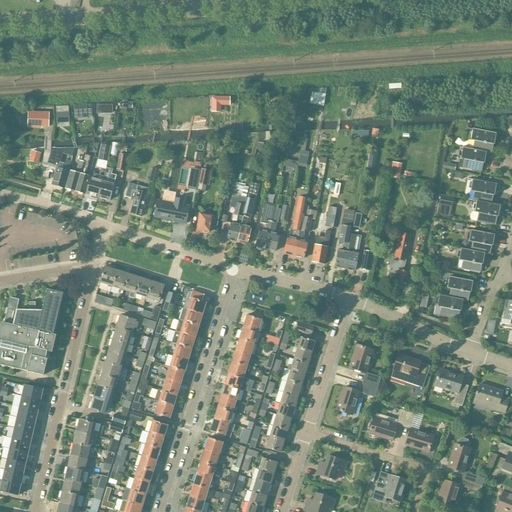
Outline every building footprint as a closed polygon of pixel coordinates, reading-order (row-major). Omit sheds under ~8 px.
[(311,93),(310,104),(323,106),(325,95),(311,93)] [(74,110),(74,119),(92,118),(91,109),(86,109),(86,105),(74,106),(74,110)] [(112,105),(96,105),(96,114),(112,114),(112,105)] [(57,124),(70,123),(69,109),(56,109),(57,124)] [(42,113),(27,112),(27,126),(41,127),(42,113)] [(474,141),(472,149),(472,150),(486,152),(490,153),(492,144),(493,145),(496,133),(472,129),(470,140),(474,141)] [(101,145),(98,159),(107,161),(110,147),(101,145)] [(472,150),(472,149),(462,147),(460,159),(464,160),(462,168),(480,172),(482,163),(483,163),(486,152),(472,150)] [(52,148),(47,163),(56,166),(57,166),(60,163),(60,162),(64,149),(52,148)] [(305,168),(307,157),(306,157),(307,153),(300,152),(299,155),(297,166),(305,168)] [(119,154),(116,169),(123,170),(126,156),(119,154)] [(83,162),(82,162),(81,167),(75,192),(84,194),(89,177),(84,176),(90,156),(85,155),(84,156),(83,162)] [(70,162),(65,161),(64,164),(60,163),(57,166),(56,166),(51,185),(63,188),(70,162)] [(81,167),(82,162),(79,161),(75,173),(70,172),(65,189),(75,192),(81,167)] [(153,168),(149,182),(156,184),(159,170),(153,168)] [(211,171),(201,169),(198,184),(208,186),(211,171)] [(391,169),(390,178),(400,179),(401,170),(391,169)] [(105,173),(104,177),(98,198),(109,201),(114,185),(108,184),(111,175),(105,173)] [(90,179),(86,195),(92,196),(92,198),(96,199),(96,198),(98,198),(104,177),(93,174),(91,179),(90,179)] [(189,189),(195,190),(197,181),(190,180),(189,189)] [(491,204),(492,195),(493,196),(496,184),(472,180),(470,191),(474,192),(472,201),(476,201),(491,204)] [(240,230),(237,243),(246,245),(250,229),(246,228),(248,219),(250,219),(250,216),(251,216),(255,200),(254,200),(255,195),(256,195),(259,185),(251,183),(248,194),(247,199),(246,199),(243,214),(243,215),(243,216),(240,230)] [(148,194),(136,191),(137,186),(128,184),(125,197),(131,198),(130,200),(131,202),(133,202),(130,214),(141,217),(148,194)] [(440,195),(438,205),(451,208),(453,198),(440,195)] [(231,224),(227,240),(237,243),(240,230),(243,216),(243,215),(241,215),(245,198),(237,196),(237,199),(231,197),(228,208),(234,210),(233,215),(237,216),(235,225),(231,224)] [(288,238),(284,254),(293,256),(294,255),(300,230),(302,219),(305,204),(306,200),(298,198),(294,218),(290,236),(292,239),(288,238)] [(157,201),(154,217),(179,222),(178,223),(186,225),(189,207),(183,206),(184,201),(175,199),(174,204),(157,201)] [(500,205),(491,204),(476,201),(474,212),(472,212),(471,213),(470,215),(469,217),(470,219),(470,220),(472,221),(471,224),(478,226),(479,222),(494,225),(496,217),(497,217),(500,205)] [(255,247),(265,250),(272,221),(273,213),(274,209),(275,206),(265,203),(261,222),(266,223),(264,232),(259,231),(255,247)] [(294,255),(293,256),(303,259),(307,242),(302,241),(304,232),(308,233),(311,220),(315,221),(315,219),(317,213),(309,211),(307,211),(308,208),(305,204),(302,219),(300,230),(294,255)] [(289,208),(283,207),(280,220),(286,222),(289,208)] [(332,228),(336,208),(328,207),(325,227),(332,228)] [(272,221),(265,250),(274,252),(278,235),(274,234),(276,223),(277,224),(280,210),(274,209),(273,213),(272,221)] [(353,224),(352,227),(359,228),(362,214),(355,213),(353,222),(353,224)] [(218,217),(212,216),(199,214),(196,231),(202,232),(202,233),(206,234),(207,233),(209,233),(210,227),(215,228),(217,226),(218,217)] [(349,244),(351,235),(352,227),(353,224),(353,222),(343,220),(339,242),(345,243),(343,252),(338,251),(335,268),(344,269),(349,244)] [(472,242),(470,251),(484,254),(489,255),(490,246),(492,246),(494,235),(470,230),(468,241),(472,242)] [(400,233),(395,258),(391,257),(388,268),(391,269),(389,276),(396,278),(394,286),(404,289),(408,274),(402,272),(405,261),(410,235),(400,233)] [(315,246),(312,262),(324,265),(329,240),(330,235),(326,234),(324,240),(316,239),(315,246)] [(361,237),(356,236),(351,235),(349,244),(344,269),(354,271),(361,237)] [(470,251),(460,249),(458,260),(462,261),(460,270),(479,273),(480,264),(482,265),(484,254),(470,251)] [(360,269),(369,271),(373,252),(364,250),(360,269)] [(112,287),(117,271),(105,267),(100,284),(112,287)] [(117,271),(112,287),(123,291),(128,275),(117,271)] [(450,289),(449,297),(462,300),(467,301),(469,292),(470,293),(472,281),(453,278),(454,275),(441,272),(440,278),(448,280),(446,288),(450,289)] [(130,293),(128,298),(133,300),(135,295),(140,279),(128,275),(123,291),(130,293)] [(147,298),(152,282),(140,279),(135,295),(147,298)] [(164,286),(152,282),(147,298),(158,302),(164,286)] [(0,365),(43,376),(63,294),(47,290),(42,311),(35,311),(35,303),(29,303),(29,311),(16,310),(19,300),(10,298),(0,340),(0,365)] [(190,299),(201,302),(203,295),(192,292),(189,299),(190,299)] [(165,301),(165,302),(169,303),(174,304),(177,296),(168,293),(165,301)] [(449,297),(439,295),(437,307),(440,307),(439,316),(457,320),(459,311),(460,311),(462,300),(449,297)] [(106,307),(108,299),(97,296),(95,303),(106,307)] [(190,299),(187,311),(202,315),(206,303),(201,302),(190,299)] [(511,301),(505,300),(501,318),(510,320),(509,324),(511,324),(511,301)] [(137,308),(131,306),(129,313),(135,315),(137,308)] [(152,316),(151,320),(157,321),(160,309),(154,307),(152,316)] [(202,315),(187,311),(182,309),(178,321),(198,327),(202,315)] [(120,316),(116,328),(132,333),(136,321),(120,316)] [(242,328),(257,333),(261,321),(246,316),(242,328)] [(144,320),(142,326),(154,330),(156,324),(144,320)] [(198,327),(178,321),(175,332),(180,333),(195,338),(198,327)] [(297,323),(295,331),(310,335),(313,328),(297,323)] [(132,333),(116,328),(112,340),(128,345),(132,333)] [(257,333),(242,328),(239,339),(254,344),(257,333)] [(195,338),(180,333),(175,332),(171,343),(176,345),(191,350),(195,338)] [(281,344),(287,346),(290,334),(284,333),(281,344)] [(143,344),(149,345),(151,339),(145,337),(143,344)] [(277,346),(279,339),(275,338),(271,337),(269,343),(277,346)] [(297,349),(311,353),(315,342),(301,337),(297,349)] [(254,344),(239,339),(235,351),(250,356),(254,344)] [(128,345),(112,340),(109,352),(125,357),(128,345)] [(191,350),(176,345),(173,356),(188,361),(191,350)] [(357,346),(350,369),(366,374),(373,351),(357,346)] [(311,353),(297,349),(294,360),(308,364),(311,353)] [(250,356),(235,351),(232,362),(247,367),(250,356)] [(125,357),(109,352),(105,363),(121,368),(125,357)] [(137,360),(144,362),(146,354),(140,352),(137,360)] [(398,354),(393,371),(391,378),(422,388),(426,376),(417,373),(421,362),(398,354)] [(169,368),(184,373),(188,361),(173,356),(169,368)] [(142,369),(144,362),(137,360),(135,367),(142,369)] [(287,370),(290,371),(305,376),(308,364),(294,360),(292,367),(288,365),(287,370)] [(247,367),(232,362),(228,374),(243,378),(247,367)] [(102,375),(117,380),(121,368),(105,363),(102,375)] [(181,384),(184,373),(169,368),(165,379),(181,384)] [(440,370),(434,386),(457,393),(453,404),(461,407),(468,386),(460,384),(462,377),(440,370)] [(305,376),(290,371),(287,382),(301,386),(305,376)] [(141,379),(140,384),(146,386),(148,381),(145,381),(147,374),(143,372),(141,379)] [(129,384),(136,386),(140,374),(134,373),(132,378),(131,377),(129,384)] [(224,385),(239,390),(244,391),(248,380),(243,378),(228,374),(224,385)] [(364,384),(377,388),(380,378),(367,374),(364,384)] [(98,387),(114,392),(117,380),(102,375),(98,387)] [(181,384),(165,379),(162,391),(177,395),(181,384)] [(301,386),(287,382),(283,393),(298,397),(301,386)] [(125,395),(133,398),(136,386),(129,384),(125,395)] [(374,398),(377,388),(364,384),(361,394),(374,398)] [(42,390),(24,385),(21,396),(40,400),(42,390)] [(221,397),(236,401),(239,390),(224,385),(221,397)] [(479,385),(474,400),(494,407),(493,410),(504,413),(508,400),(500,397),(502,392),(479,385)] [(94,399),(110,404),(114,392),(98,387),(94,399)] [(343,388),(336,411),(352,416),(359,393),(343,388)] [(158,402),(174,407),(177,395),(162,391),(157,389),(154,401),(158,402)] [(298,397),(283,393),(280,404),(294,409),(298,397)] [(129,409),(133,398),(125,395),(122,407),(129,409)] [(40,400),(21,396),(19,407),(37,411),(40,400)] [(236,401),(221,397),(217,408),(232,413),(236,401)] [(110,404),(94,399),(90,411),(106,416),(110,404)] [(134,402),(132,410),(138,412),(141,404),(138,403),(134,402)] [(174,407),(158,402),(155,414),(170,419),(174,407)] [(294,409),(280,404),(277,415),(291,420),(294,409)] [(37,411),(19,407),(16,417),(35,421),(37,411)] [(126,419),(129,409),(122,407),(120,414),(114,413),(111,421),(124,425),(126,419)] [(232,413),(217,408),(214,420),(229,424),(232,413)] [(404,426),(408,412),(401,410),(396,424),(404,426)] [(129,419),(140,423),(142,416),(131,412),(129,419)] [(415,415),(408,412),(404,426),(411,428),(415,415)] [(291,420),(277,415),(273,426),(287,431),(291,420)] [(35,421),(16,417),(10,416),(7,426),(14,428),(32,432),(35,421)] [(374,419),(369,434),(391,441),(396,426),(374,419)] [(77,432),(93,436),(96,424),(80,420),(77,432)] [(229,424),(214,420),(210,431),(225,436),(229,424)] [(152,422),(149,433),(164,438),(167,426),(152,422)] [(111,423),(109,430),(121,434),(123,427),(111,423)] [(287,431),(273,426),(270,437),(284,441),(287,431)] [(32,432),(14,428),(11,438),(30,443),(32,432)] [(410,430),(405,445),(428,452),(433,437),(410,430)] [(93,436),(77,432),(74,444),(90,448),(93,436)] [(160,449),(164,438),(149,433),(145,445),(160,449)] [(284,441),(270,437),(266,449),(280,453),(284,441)] [(30,443),(11,438),(9,449),(27,453),(30,443)] [(118,442),(110,439),(106,452),(115,454),(118,442)] [(204,451),(219,455),(223,443),(208,439),(204,451)] [(454,445),(447,468),(463,473),(470,450),(467,449),(468,445),(466,441),(462,440),(458,442),(457,446),(454,445)] [(511,448),(499,443),(496,452),(507,456),(502,469),(511,473),(511,454),(511,455),(511,454),(511,448)] [(90,448),(74,444),(71,456),(87,460),(90,448)] [(142,456),(157,461),(160,449),(145,445),(142,456)] [(27,453),(9,449),(4,448),(1,458),(7,459),(25,464),(27,453)] [(248,450),(246,455),(256,458),(258,453),(248,450)] [(204,451),(201,462),(216,467),(219,455),(204,451)] [(68,468),(85,472),(87,460),(71,456),(68,468)] [(153,472),(157,461),(142,456),(138,468),(153,472)] [(243,464),(249,466),(251,457),(245,456),(243,464)] [(320,462),(316,474),(335,480),(339,470),(344,472),(347,462),(327,456),(325,464),(320,462)] [(260,470),(274,474),(277,463),(263,458),(260,470)] [(25,464),(7,459),(4,470),(23,474),(25,464)] [(216,467),(201,462),(197,473),(212,478),(216,467)] [(23,474),(4,470),(0,468),(0,480),(2,480),(20,485),(23,474)] [(65,480),(82,483),(85,472),(68,468),(65,480)] [(150,484),(153,472),(138,468),(135,479),(150,484)] [(274,474),(260,470),(256,481),(270,485),(274,474)] [(366,480),(373,483),(376,474),(368,471),(366,480)] [(212,478),(197,473),(194,485),(209,490),(212,478)] [(380,473),(372,499),(384,503),(385,498),(400,502),(406,481),(380,473)] [(463,480),(482,486),(485,479),(465,473),(463,480)] [(97,487),(104,489),(108,478),(101,476),(97,487)] [(131,490),(146,495),(150,484),(135,479),(131,490)] [(20,485),(2,480),(0,487),(0,491),(18,496),(20,485)] [(63,492),(79,496),(82,483),(65,480),(63,492)] [(479,493),(482,486),(463,480),(461,487),(479,493)] [(270,485),(256,481),(253,492),(267,496),(270,485)] [(443,481),(436,504),(452,509),(459,486),(443,481)] [(205,501),(209,490),(194,485),(190,496),(205,501)] [(511,511),(511,488),(505,485),(494,511),(511,511)] [(93,499),(100,501),(104,489),(97,487),(93,499)] [(131,490),(127,502),(142,507),(146,495),(131,490)] [(60,504),(76,507),(79,496),(63,492),(60,504)] [(267,496),(253,492),(249,503),(263,507),(267,496)] [(330,511),(335,499),(315,494),(313,501),(308,500),(304,511),(330,511)] [(199,511),(201,511),(205,501),(190,496),(187,508),(199,511)] [(94,511),(96,511),(100,501),(93,499),(90,510),(94,511)] [(120,511),(140,511),(142,507),(127,502),(122,500),(119,511),(120,511)] [(262,511),(263,507),(249,503),(246,511),(262,511)]
